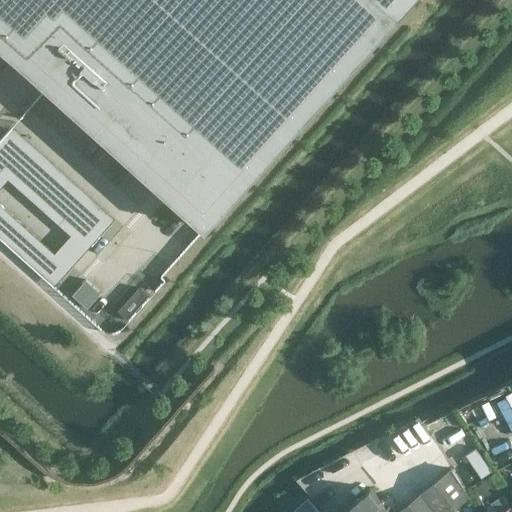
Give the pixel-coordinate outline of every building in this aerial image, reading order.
[(397,13),(381,0),(0,0),(0,45),(203,228),(397,13)] [(381,0),(397,13),(408,0),(381,0)] [(0,137),(0,233),(55,283),(117,215),(14,122),(0,137)] [(74,291),(88,305),(102,290),(88,276),(74,291)] [(137,287),(117,310),(127,319),(147,296),(137,287)] [(481,474),(491,469),(478,446),(468,451),(481,474)] [(451,511),(470,498),(451,468),(396,511),(451,511)] [(387,511),(369,488),(338,511),(387,511)] [(490,503),(496,511),(488,511),(486,508),(480,511),(511,511),(511,510),(509,506),(502,495),(490,503)] [(318,511),(308,500),(294,511),(318,511)]
